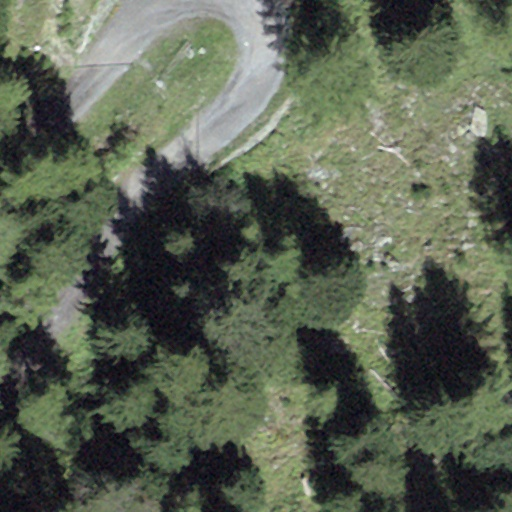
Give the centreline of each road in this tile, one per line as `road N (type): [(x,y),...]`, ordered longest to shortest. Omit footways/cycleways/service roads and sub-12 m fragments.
road 1 (track): [(0,404),(173,165),(272,100),(291,56),(274,7),(260,0)]
road 2 (track): [(166,0),(87,85),(0,157)]
